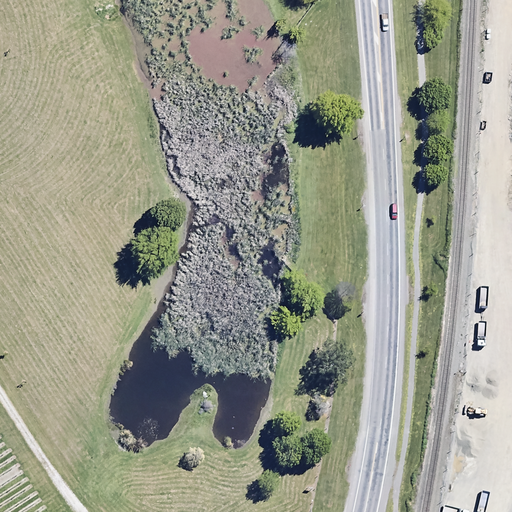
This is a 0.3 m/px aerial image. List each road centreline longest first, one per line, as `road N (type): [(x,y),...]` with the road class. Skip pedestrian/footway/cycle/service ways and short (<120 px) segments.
road 1 (trunk): [(364,511),(383,387),(388,217),(376,0)]
road 2 (unknown): [(511,308),(500,216),(511,13)]
